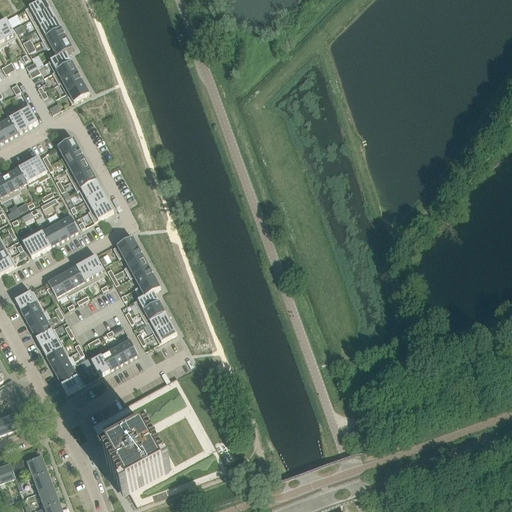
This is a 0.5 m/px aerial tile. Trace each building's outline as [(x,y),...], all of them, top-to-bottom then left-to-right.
[(25,12),(31,22),(51,11),(45,1),(25,12)] [(56,21),(51,11),(31,22),(37,32),(56,21)] [(13,19),(7,22),(12,30),(17,27),(13,19)] [(37,32),(42,42),(62,31),(56,21),(37,32)] [(7,22),(0,25),(0,32),(7,45),(17,39),(12,30),(7,22)] [(22,27),(15,31),(19,37),(25,33),(22,27)] [(68,41),(62,31),(42,42),(48,52),(52,50),(68,41)] [(0,32),(0,51),(8,47),(7,45),(0,32)] [(23,45),(26,51),(33,47),(30,41),(23,45)] [(73,51),(68,41),(52,50),(57,59),(58,60),(67,55),(73,51)] [(36,52),(33,47),(26,51),(29,56),(36,52)] [(73,65),(67,55),(58,60),(57,59),(49,64),(54,74),(55,75),(73,65)] [(12,65),(7,67),(11,74),(16,72),(12,65)] [(34,65),(26,69),(29,75),(33,73),(38,70),(35,65),(34,65)] [(59,87),(61,86),(79,76),(73,65),(55,75),(54,74),(52,75),(59,87)] [(6,77),(11,74),(7,67),(2,70),(6,77)] [(84,86),(79,76),(61,86),(67,96),(84,86)] [(90,97),(84,86),(67,96),(72,107),(90,97)] [(17,87),(12,90),(16,97),(21,94),(17,87)] [(28,105),(18,111),(29,131),(39,125),(28,105)] [(29,131),(18,111),(7,116),(10,121),(10,120),(19,136),(29,131)] [(1,126),(9,141),(19,136),(10,120),(10,121),(1,125),(1,126)] [(0,146),(9,141),(1,126),(1,125),(0,123),(0,146)] [(58,149),(64,159),(64,160),(79,151),(74,141),(58,149)] [(85,162),(79,151),(64,160),(64,159),(61,161),(67,171),(68,172),(85,162)] [(48,169),(51,167),(46,158),(43,160),(48,169)] [(39,159),(29,165),(39,182),(40,185),(50,179),(39,159)] [(71,183),(91,172),(85,162),(68,172),(67,171),(65,172),(71,183)] [(39,182),(29,165),(20,170),(28,186),(29,188),(38,183),(39,182)] [(28,186),(20,170),(10,175),(19,191),(28,186)] [(97,183),(91,172),(71,183),(77,194),(79,193),(97,183)] [(10,175),(0,181),(11,200),(21,195),(19,191),(10,175)] [(0,202),(2,206),(11,200),(0,181),(0,180),(0,202)] [(103,193),(97,183),(79,193),(85,203),(103,193)] [(91,213),(108,204),(103,193),(85,203),(91,213)] [(52,207),(50,203),(41,208),(43,212),(52,207)] [(114,214),(108,204),(91,213),(88,214),(94,225),(114,214)] [(18,212),(8,217),(11,222),(21,216),(18,212)] [(69,214),(59,219),(70,239),(80,234),(69,214)] [(61,244),(70,239),(59,219),(50,225),(61,244)] [(61,244),(50,225),(40,230),(41,232),(51,250),(61,244)] [(41,232),(32,237),(41,255),(51,250),(41,232)] [(32,260),(41,255),(32,237),(31,235),(21,240),(32,260)] [(133,240),(113,251),(119,262),(123,259),(139,250),(133,240)] [(0,253),(0,265),(12,259),(7,250),(0,253)] [(139,250),(123,259),(128,268),(129,269),(144,260),(139,250)] [(87,263),(98,283),(107,278),(96,258),(87,263)] [(12,259),(0,265),(0,277),(17,269),(12,259)] [(128,268),(124,271),(130,282),(134,279),(150,270),(144,260),(129,269),(128,268)] [(87,263),(77,269),(88,288),(98,283),(87,263)] [(78,294),(88,288),(77,269),(67,274),(78,294)] [(150,270),(134,279),(139,288),(140,289),(155,280),(150,270)] [(67,274),(58,279),(68,297),(67,297),(69,299),(78,294),(67,274)] [(120,287),(114,277),(110,278),(116,289),(120,287)] [(48,285),(51,289),(54,294),(58,302),(67,297),(68,297),(58,279),(48,285)] [(139,288),(135,291),(141,301),(154,294),(161,291),(155,280),(140,289),(139,288)] [(16,303),(21,312),(39,303),(33,293),(16,303)] [(54,294),(50,296),(55,306),(56,305),(59,304),(58,302),(54,294)] [(141,301),(134,304),(140,315),(159,305),(154,294),(141,301)] [(44,312),(39,303),(21,312),(26,322),(42,314),(44,312)] [(159,305),(140,315),(146,326),(148,325),(165,315),(159,305)] [(42,314),(26,322),(31,331),(47,323),(42,314)] [(165,315),(148,325),(154,335),(171,326),(165,315)] [(31,331),(36,340),(52,332),(47,323),(31,331)] [(171,326),(154,335),(160,346),(177,336),(171,326)] [(36,340),(42,350),(59,340),(54,331),(52,332),(36,340)] [(118,343),(129,363),(139,358),(128,338),(118,343)] [(47,359),(64,349),(59,340),(42,350),(47,359)] [(109,348),(120,368),(129,363),(118,343),(109,348)] [(120,368),(109,348),(99,354),(101,358),(110,374),(120,368)] [(47,359),(52,368),(68,360),(70,359),(64,349),(47,359)] [(101,358),(92,363),(95,369),(98,374),(100,379),(110,374),(101,358)] [(72,369),(68,360),(52,368),(57,377),(72,369)] [(90,360),(85,362),(90,371),(91,371),(95,369),(92,363),(90,360)] [(184,366),(189,376),(200,371),(195,362),(184,366)] [(62,387),(80,377),(74,367),(72,369),(57,377),(62,387)] [(201,375),(191,381),(196,390),(206,385),(201,375)] [(80,377),(62,387),(68,397),(85,387),(80,377)] [(177,381),(92,428),(111,463),(108,464),(106,465),(108,468),(109,468),(111,472),(110,472),(112,475),(114,478),(114,479),(116,482),(116,481),(118,485),(117,485),(119,488),(120,488),(122,492),(121,492),(123,495),(125,494),(127,492),(137,510),(226,478),(226,477),(227,477),(227,476),(227,475),(222,462),(177,381)] [(0,401),(1,403),(9,398),(5,389),(0,391),(0,401)] [(17,416),(5,420),(10,434),(21,430),(22,429),(20,425),(25,424),(21,415),(17,416)] [(5,420),(0,421),(0,437),(10,434),(5,420)] [(83,452),(95,448),(90,430),(77,434),(83,452)] [(32,479),(46,474),(40,459),(27,464),(32,479)] [(9,467),(0,470),(0,486),(14,481),(13,478),(13,477),(9,468),(9,467)] [(52,489),(46,474),(32,479),(38,494),(52,489)] [(44,510),(58,504),(52,489),(38,494),(44,510)]
